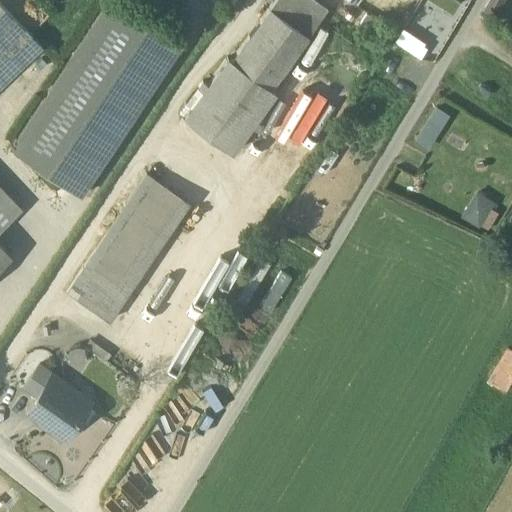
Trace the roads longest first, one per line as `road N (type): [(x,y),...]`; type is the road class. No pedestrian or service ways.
road 1 (track): [(168,511),(481,0)]
road 2 (track): [(0,358),(247,0)]
